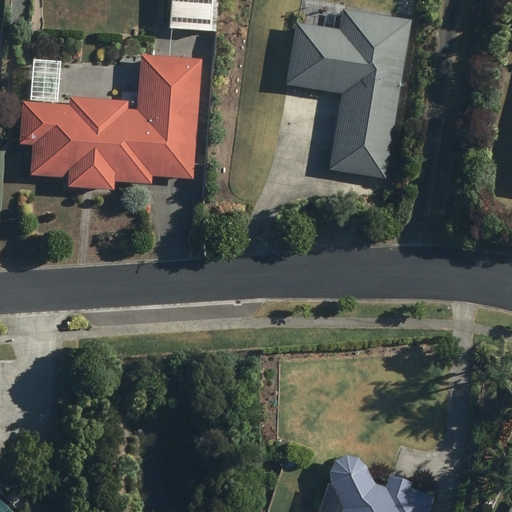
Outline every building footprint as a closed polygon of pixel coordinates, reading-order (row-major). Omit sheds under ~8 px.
[(340,92),(328,169),(386,178),(410,19),(342,9),(339,29),(294,22),(285,83),(340,92)] [(213,20),(187,19),(186,46),(201,47),(201,43),(212,44),(213,20)] [(66,177),(65,186),(112,189),(113,181),(150,183),(150,176),(192,179),(200,59),(139,55),(136,109),(125,109),(126,101),(68,97),(68,104),(21,100),(18,143),(31,144),(29,174),(66,177)] [(427,511),(432,497),(408,489),(410,482),(390,475),(385,488),(372,483),(362,463),(344,456),(334,461),(328,478),(343,509),(342,511),(427,511)] [(0,478),(11,479),(11,462),(0,461),(0,478)]
